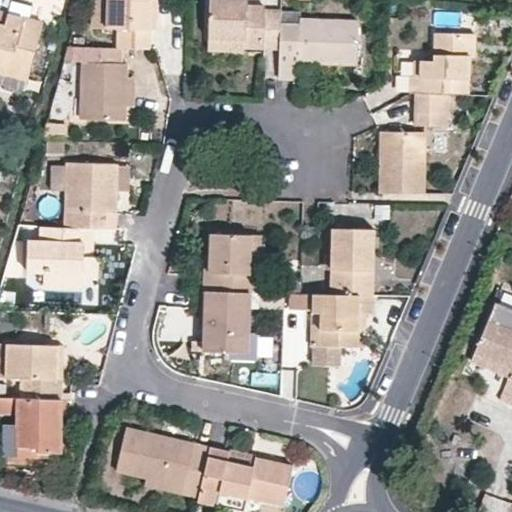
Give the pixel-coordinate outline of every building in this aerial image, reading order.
[(92,0),(91,25),(117,27),(116,46),(122,46),(149,47),(149,28),(149,0),(92,0)] [(208,0),(208,36),(244,38),(244,46),(278,47),(279,22),(279,10),(264,9),(264,4),(246,3),(246,0),(208,0)] [(0,10),(0,70),(27,78),(42,22),(0,10)] [(299,76),(299,61),(320,61),(356,62),(358,20),(300,17),(299,22),(279,22),(278,47),(278,75),(299,76)] [(473,32),(435,31),(434,59),(421,59),(420,74),(413,75),(410,75),(409,91),(416,91),(447,92),(467,92),(468,53),(472,53),(473,32)] [(208,36),(207,49),(244,50),(244,46),(244,38),(208,36)] [(65,58),(78,59),(78,45),(69,44),(65,58)] [(78,59),(82,60),(81,117),(124,118),(125,104),(125,75),(126,61),(121,61),(122,46),(116,46),(78,45),(78,59)] [(421,59),(413,58),(413,75),(420,74),(421,59)] [(27,78),(0,70),(0,81),(2,82),(1,84),(14,88),(15,85),(25,87),(27,78)] [(125,104),(134,104),(135,76),(125,75),(125,104)] [(447,92),(416,91),(415,123),(446,124),(447,92)] [(48,120),(43,137),(47,138),(65,138),(67,138),(68,120),(48,120)] [(423,130),(381,130),(379,190),(422,191),(423,130)] [(65,138),(47,138),(46,150),(64,150),(65,138)] [(94,226),(115,226),(117,163),(67,161),(65,200),(64,215),(64,225),(94,226)] [(43,281),(82,282),(82,275),(98,276),(98,254),(94,255),(94,226),(64,225),(39,224),(38,237),(27,237),(26,270),(43,270),(43,281)] [(372,228),(332,227),(330,292),(371,293),(372,228)] [(211,232),(210,255),(209,272),(204,272),(204,289),(248,290),(252,290),(253,272),(258,273),(260,233),(211,232)] [(82,275),(82,282),(43,281),(43,292),(98,293),(98,276),(82,275)] [(511,292),(498,287),(492,303),(511,311),(511,292)] [(247,332),(248,290),(204,289),(202,329),(202,349),(228,349),(247,350),(247,332)] [(290,308),(313,308),(313,291),(290,291),(290,308)] [(318,345),(356,345),(357,312),(373,312),(374,293),(371,293),(330,292),(313,291),(313,308),(313,310),(319,311),(318,345)] [(511,311),(492,303),(473,350),(511,366),(508,376),(511,377),(511,311)] [(312,344),(318,345),(319,311),(313,310),(311,311),(310,345),(312,344)] [(247,350),(228,349),(228,359),(256,360),(257,332),(247,332),(247,350)] [(7,375),(22,376),(22,395),(62,397),(63,376),(56,376),(56,344),(8,343),(7,375)] [(337,345),(318,345),(312,344),(312,363),(337,364),(337,345)] [(508,376),(511,366),(473,350),(469,360),(508,376)] [(511,377),(508,376),(498,399),(511,405),(511,377)] [(0,394),(0,412),(15,412),(15,395),(0,394)] [(61,450),(62,397),(22,395),(15,395),(15,412),(15,423),(15,444),(16,444),(36,444),(36,450),(39,450),(61,450)] [(15,444),(15,423),(0,423),(0,455),(16,455),(16,444),(15,444)] [(199,489),(210,445),(126,425),(116,469),(146,477),(199,489)] [(36,450),(36,444),(16,444),(16,455),(39,455),(39,450),(36,450)] [(254,455),(252,465),(227,459),(228,449),(210,445),(199,489),(197,497),(197,499),(243,510),(247,495),(283,502),(292,464),(254,455)] [(228,449),(227,459),(252,465),(254,455),(228,449)] [(146,477),(144,485),(197,497),(199,489),(146,477)]
